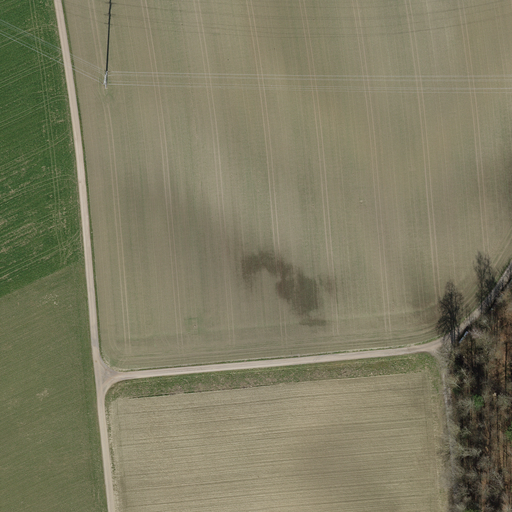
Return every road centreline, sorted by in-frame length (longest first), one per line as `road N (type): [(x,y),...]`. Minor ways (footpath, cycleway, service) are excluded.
road 1 (track): [(112,511),(75,119),(55,0)]
road 2 (track): [(511,390),(440,343),(100,377)]
road 3 (track): [(511,267),(466,327),(440,343),(459,511)]
